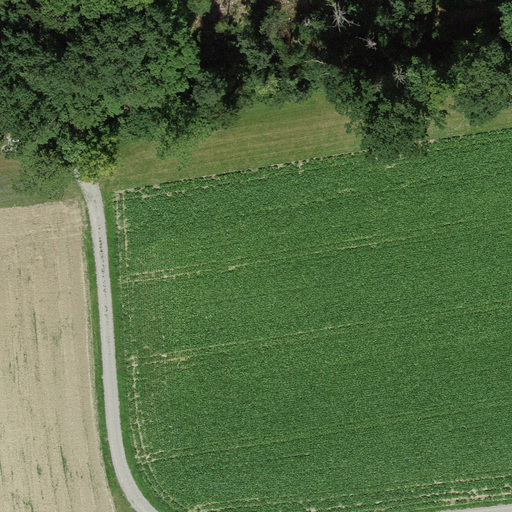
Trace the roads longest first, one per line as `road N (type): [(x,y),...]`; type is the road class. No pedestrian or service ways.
road 1 (track): [(152,511),(133,494),(118,449),(98,213),(79,164),(45,148),(0,143)]
road 2 (track): [(79,164),(121,0)]
